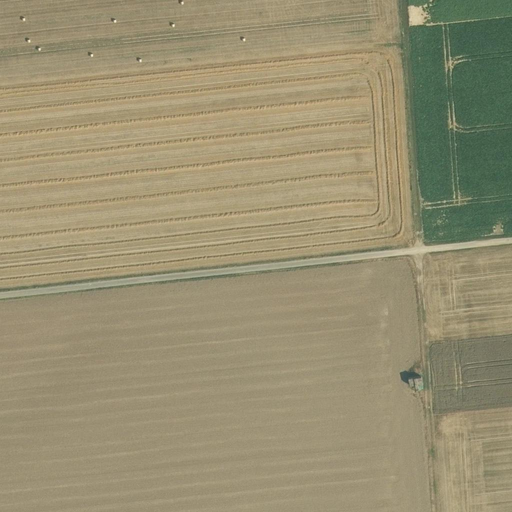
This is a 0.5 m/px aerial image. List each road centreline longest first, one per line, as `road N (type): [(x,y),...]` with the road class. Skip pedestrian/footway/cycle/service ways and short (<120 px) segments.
road 1 (track): [(417,250),(0,295)]
road 2 (track): [(439,511),(417,250)]
road 3 (track): [(417,250),(400,0)]
